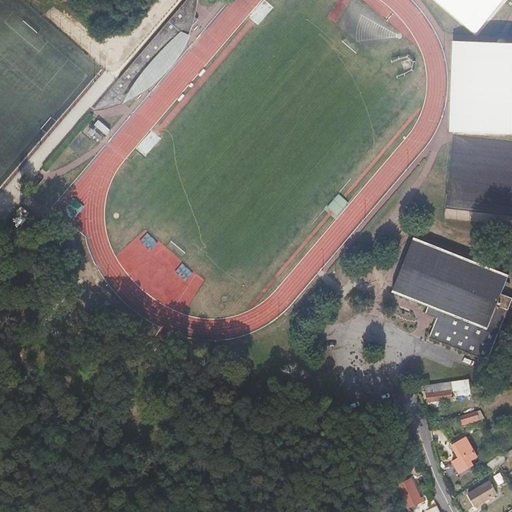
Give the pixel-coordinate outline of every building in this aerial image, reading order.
[(139,87),(169,50),(183,35),(187,36),(194,22),(197,19),(194,18),(194,13),(191,10),(197,3),(196,0),(185,0),(95,107),(100,111),(106,110),(116,98),(123,104),(132,100),(130,97),(142,90),(139,87)] [(190,37),(181,33),(172,42),(161,53),(149,67),(140,78),(134,87),(127,97),(123,107),(135,101),(146,94),(157,85),(167,76),(175,67),(181,57),(187,46),(190,37)] [(511,134),(511,43),(454,42),(452,133),(511,134)] [(493,319),(510,277),(417,238),(394,291),(430,306),(426,316),(437,320),(429,337),(487,362),(503,323),(493,319)] [(452,395),(449,379),(425,383),(428,400),(452,395)] [(479,417),(477,411),(462,416),(464,421),(479,417)] [(483,464),(470,440),(455,448),(462,460),(457,463),(463,474),(483,464)] [(505,458),(511,455),(511,447),(502,453),(502,454),(505,458)] [(490,470),(505,458),(502,454),(487,465),(490,470)] [(462,477),(451,458),(443,463),(450,485),(462,477)] [(477,505),(497,492),(489,479),(469,491),(477,505)] [(421,504),(411,482),(407,484),(406,483),(399,486),(409,509),(421,504)]
